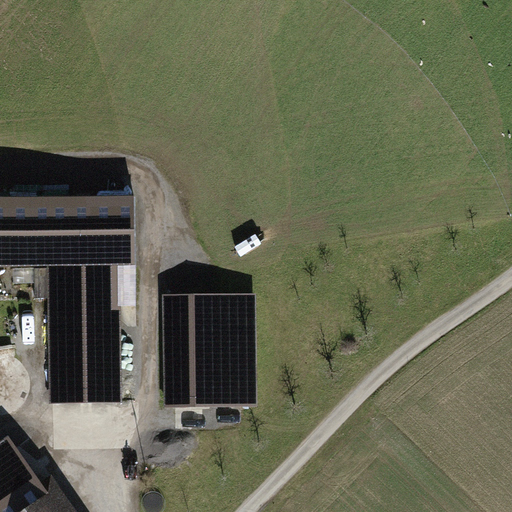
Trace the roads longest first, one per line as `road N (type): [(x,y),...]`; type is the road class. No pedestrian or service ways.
road 1 (track): [(244,511),(396,358),(511,279)]
road 2 (track): [(0,453),(59,458),(127,511)]
